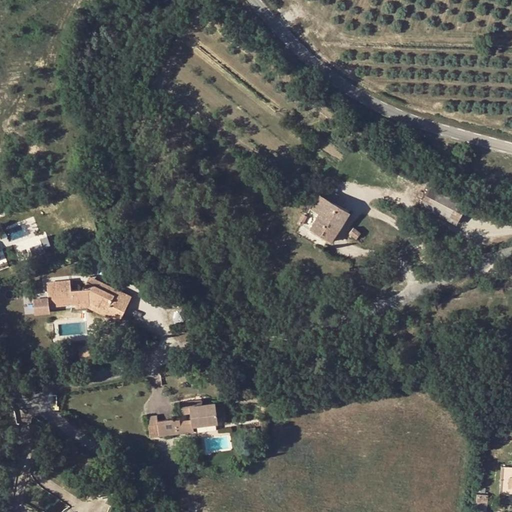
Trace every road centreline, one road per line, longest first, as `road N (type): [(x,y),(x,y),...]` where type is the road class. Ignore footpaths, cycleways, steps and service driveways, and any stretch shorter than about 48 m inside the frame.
road 1 (residential): [(33,384),(272,337),(511,259)]
road 2 (tertiary): [(511,147),(417,121),(364,95),(317,63),(254,0)]
road 3 (unclassified): [(33,384),(42,406),(137,485),(154,511)]
